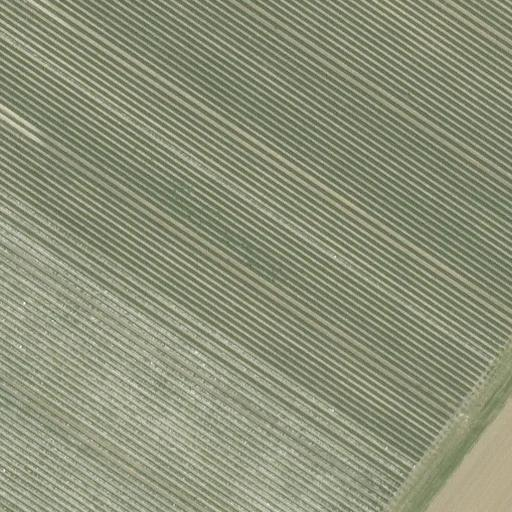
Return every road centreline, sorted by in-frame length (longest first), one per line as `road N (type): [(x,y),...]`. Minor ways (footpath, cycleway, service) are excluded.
road 1 (track): [(505,391),(0,75)]
road 2 (track): [(511,383),(416,511)]
